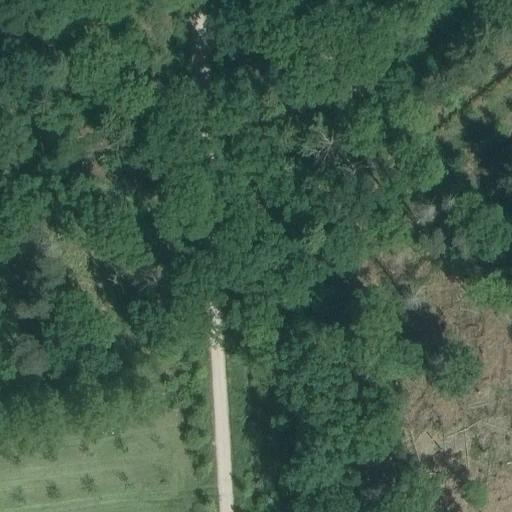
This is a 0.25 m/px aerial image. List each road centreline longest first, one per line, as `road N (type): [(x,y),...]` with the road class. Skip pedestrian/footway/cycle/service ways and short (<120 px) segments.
road 1 (track): [(224,511),(195,0)]
road 2 (track): [(266,0),(511,241)]
road 3 (track): [(108,0),(0,92)]
